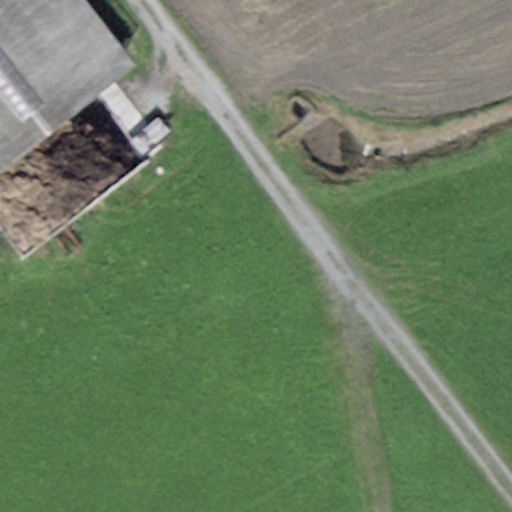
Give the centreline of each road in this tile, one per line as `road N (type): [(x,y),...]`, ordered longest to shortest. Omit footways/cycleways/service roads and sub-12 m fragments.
road 1 (track): [(110,0),(343,277)]
road 2 (track): [(343,277),(511,488)]
road 3 (track): [(343,277),(384,511)]
